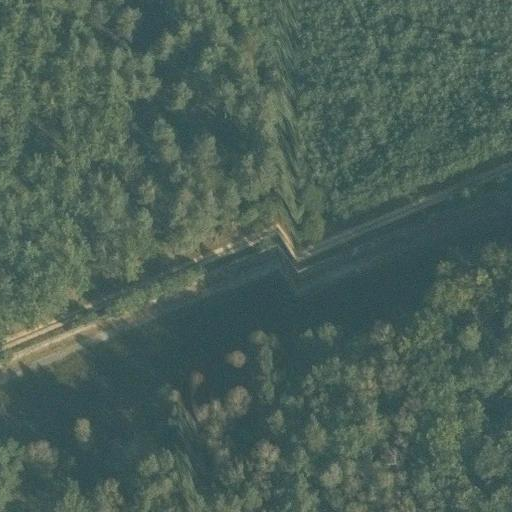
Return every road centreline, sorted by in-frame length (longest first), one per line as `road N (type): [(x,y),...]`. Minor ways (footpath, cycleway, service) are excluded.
road 1 (track): [(0,387),(511,171)]
road 2 (track): [(0,421),(511,206)]
